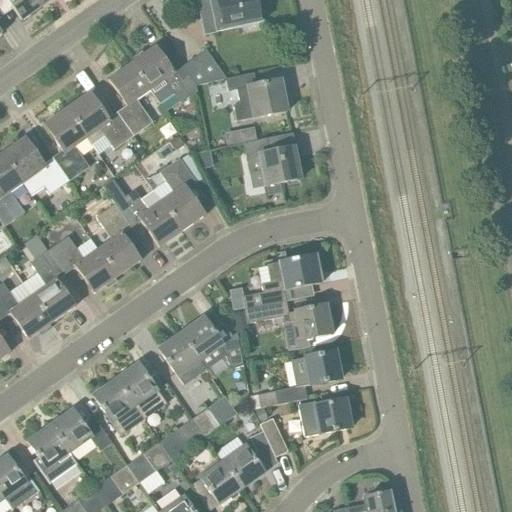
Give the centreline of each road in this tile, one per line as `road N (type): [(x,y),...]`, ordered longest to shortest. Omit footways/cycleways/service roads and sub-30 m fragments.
road 1 (residential): [(0,408),(244,238),(356,215)]
road 2 (residential): [(399,446),(356,215)]
road 3 (residential): [(511,223),(469,0)]
road 4 (residential): [(356,215),(313,0)]
road 5 (residential): [(0,84),(119,0)]
road 6 (residential): [(292,511),(331,467),(399,446)]
